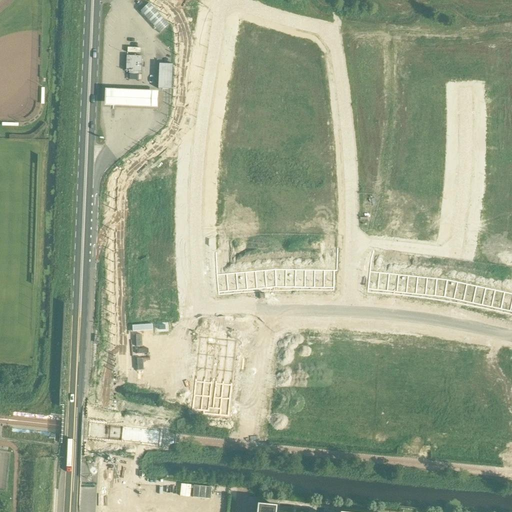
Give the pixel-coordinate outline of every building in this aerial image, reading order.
[(169,25),(149,4),(141,11),(161,32),(169,25)] [(239,42),(235,55),(241,57),(244,49),(256,53),(263,33),(250,29),(245,45),(239,42)] [(511,32),(503,33),(504,39),(507,39),(508,51),(511,50),(511,32)] [(263,33),(256,53),(269,57),(266,65),(272,67),(276,54),(270,52),(275,38),(270,37),(270,35),(263,33)] [(402,40),(402,60),(413,60),(413,40),(403,40),(402,40)] [(413,40),(413,60),(424,60),(424,40),(413,40)] [(424,40),(424,60),(435,60),(435,40),(424,40)] [(435,40),(435,60),(446,60),(446,40),(435,40)] [(446,40),(446,60),(457,60),(457,40),(446,40)] [(457,40),(457,60),(467,60),(467,40),(457,40)] [(467,40),(467,60),(479,60),(479,40),(467,40)] [(281,56),(278,68),(284,70),(286,62),(298,65),(303,44),(296,42),(295,44),(290,42),(287,57),(281,56)] [(303,44),(298,65),(311,68),(316,47),(303,44)] [(126,72),(141,72),(142,57),(126,56),(126,72)] [(159,64),(158,89),(166,89),(172,89),(173,65),(167,64),(159,64)] [(316,79),(303,81),(304,87),(317,85),(316,79)] [(231,83),(229,93),(248,96),(250,86),(231,83)] [(115,90),(105,89),(105,105),(115,106),(149,108),(158,108),(159,92),(150,92),(115,90)] [(307,89),(294,91),(295,97),(303,96),(304,108),(325,105),(324,98),(323,98),(323,94),(308,96),(307,89)] [(400,89),(399,100),(420,102),(421,90),(400,89)] [(228,93),(227,103),(247,105),(248,96),(229,93),(228,93)] [(399,100),(398,111),(419,113),(420,102),(399,100)] [(227,103),(226,112),(246,115),(247,105),(227,103)] [(305,120),(298,121),(298,127),(311,125),(310,119),(327,117),(325,105),(304,108),(305,120)] [(398,111),(398,122),(418,123),(419,113),(398,111)] [(226,112),(224,121),(244,124),(246,115),(226,112)] [(224,121),(223,131),(224,131),(243,134),(244,124),(224,121)] [(398,122),(397,133),(417,134),(418,123),(398,122)] [(224,131),(223,141),(242,143),(243,134),(224,131)] [(397,133),(396,143),(416,145),(417,134),(397,133)] [(307,150),(299,151),(300,158),(312,157),(312,150),(328,149),(328,144),(329,144),(328,134),(306,136),(307,150)] [(223,141),(221,151),(240,153),(242,143),(223,141)] [(396,143),(395,154),(415,156),(416,145),(396,143)] [(395,154),(394,166),(414,167),(415,156),(395,154)] [(220,162),(220,172),(239,173),(239,162),(220,162)] [(314,164),(302,165),(302,171),(310,171),(310,183),(331,182),(331,170),(315,171),(314,164)] [(157,166),(156,176),(174,176),(175,176),(175,167),(157,166)] [(394,171),(391,182),(411,186),(414,175),(394,171)] [(220,172),(220,182),(238,183),(239,173),(220,172)] [(156,176),(156,185),(174,185),(174,176),(156,176)] [(218,182),(218,192),(238,193),(238,183),(220,182),(218,182)] [(303,195),(303,201),(316,201),(316,194),(331,194),(330,190),(332,190),(331,182),(310,183),(310,195),(303,195)] [(391,182),(389,192),(409,196),(411,186),(391,182)] [(156,185),(156,194),(174,195),(174,185),(156,185)] [(218,192),(218,203),(238,203),(238,193),(218,192)] [(389,192),(387,203),(407,207),(409,196),(389,192)] [(156,194),(156,204),(173,204),(174,195),(156,194)] [(218,203),(217,213),(238,213),(238,203),(218,203)] [(387,203),(385,214),(405,218),(407,207),(387,203)] [(156,204),(155,213),(173,213),(173,204),(156,204)] [(303,206),(303,212),(311,212),(311,224),(332,224),(332,217),(331,217),(331,212),(316,212),(316,206),(303,206)] [(155,213),(155,222),(173,223),(173,213),(155,213)] [(217,213),(217,223),(237,224),(238,213),(217,213)] [(385,214),(383,224),(403,228),(405,218),(385,214)] [(155,222),(155,232),(173,232),(173,223),(155,222)] [(217,223),(217,233),(218,233),(237,234),(237,224),(217,223)] [(303,236),(303,242),(316,242),(316,236),(332,236),(332,224),(311,224),(311,236),(303,236)] [(383,224),(381,235),(401,239),(403,228),(383,224)] [(155,232),(155,242),(172,241),(173,232),(155,232)] [(218,233),(218,244),(237,245),(237,234),(218,233)] [(172,241),(155,242),(155,252),(173,251),(172,241)] [(173,251),(155,252),(156,261),(174,260),(173,251)] [(174,260),(156,261),(157,270),(174,269),(174,260)] [(174,269),(157,270),(157,280),(175,278),(174,269)] [(276,270),(265,271),(267,289),(276,288),(276,270)] [(276,270),(276,288),(286,288),(286,270),(276,270)] [(286,270),(286,288),(296,288),(296,270),(286,270)] [(296,270),(296,288),(305,288),(305,270),(296,270)] [(305,270),(305,288),(315,288),(315,271),(306,270),(305,270)] [(256,272),(255,272),(257,290),(267,289),(265,271),(256,272)] [(315,271),(315,288),(325,288),(325,271),(315,271)] [(325,271),(325,288),(334,289),(335,271),(325,271)] [(246,273),(248,290),(257,290),(255,272),(246,273)] [(368,272),(366,290),(376,291),(378,273),(368,272)] [(246,273),(237,274),(238,291),(248,290),(246,273)] [(378,273),(376,291),(386,292),(388,274),(378,273)] [(227,274),(217,275),(219,293),(229,292),(227,274)] [(227,274),(229,292),(238,291),(237,274),(227,274)] [(388,274),(386,292),(395,293),(397,275),(388,274)] [(397,275),(395,293),(405,294),(407,276),(397,275)] [(407,276),(405,294),(414,295),(415,295),(416,277),(407,276)] [(416,277),(415,295),(424,296),(426,278),(416,277)] [(175,278),(157,280),(158,289),(175,288),(175,278)] [(426,278),(424,296),(433,297),(434,297),(435,279),(426,278)] [(435,279),(434,297),(438,297),(443,298),(446,280),(442,280),(435,279)] [(446,280),(443,298),(452,300),(456,283),(446,280)] [(456,283),(452,300),(462,302),(466,285),(456,283)] [(466,285),(462,302),(471,304),(475,287),(466,285)] [(475,287),(471,304),(481,306),(484,289),(475,287)] [(175,288),(158,289),(159,298),(176,297),(175,288)] [(484,289),(481,306),(490,308),(494,291),(484,289)] [(494,291),(490,308),(499,310),(503,293),(494,291)] [(503,293),(499,310),(509,312),(511,296),(511,294),(503,293)] [(176,297),(159,298),(159,307),(178,306),(177,297),(176,297)] [(178,306),(159,307),(160,317),(178,315),(178,306)] [(284,400),(284,403),(285,403),(285,402),(296,403),(296,404),(303,405),(303,404),(314,405),(314,406),(315,406),(316,400),(316,398),(316,396),(317,393),(316,393),(316,391),(317,391),(317,387),(317,385),(317,384),(317,382),(318,382),(318,380),(318,375),(318,374),(318,372),(319,372),(319,364),(319,362),(320,362),(320,359),(320,355),(321,353),(324,354),(325,344),(321,344),(322,338),(291,336),(291,338),(288,337),(286,350),(289,351),(288,359),(285,359),(284,372),(287,372),(284,400)] [(200,337),(192,410),(203,411),(203,414),(208,415),(208,414),(212,414),(212,415),(228,417),(236,341),(220,339),(220,340),(216,340),(216,339),(200,337)] [(434,347),(429,372),(485,382),(485,381),(496,383),(490,435),(511,437),(511,366),(505,365),(506,360),(491,357),(434,347)]
